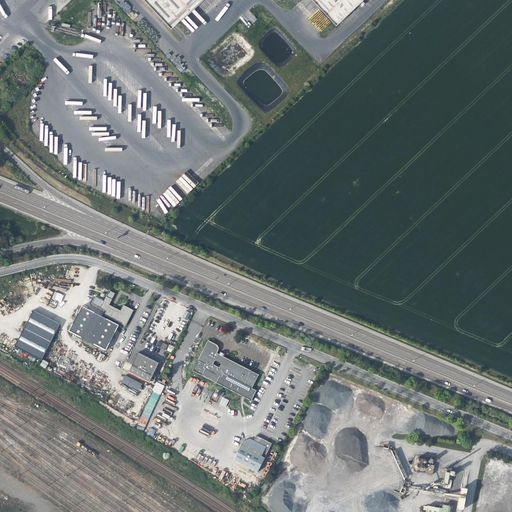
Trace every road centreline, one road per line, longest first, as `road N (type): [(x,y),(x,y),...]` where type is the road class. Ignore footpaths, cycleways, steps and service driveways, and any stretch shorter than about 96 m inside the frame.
road 1 (residential): [(0,273),(53,259),(89,261),(511,437)]
road 2 (trunk): [(511,396),(178,257)]
road 3 (trunk): [(0,197),(308,326)]
road 4 (trunk): [(0,251),(51,240),(91,243),(308,326)]
road 5 (trunk): [(308,326),(511,408)]
road 6 (trunk): [(178,257),(62,199),(0,147)]
road 7 (trunk): [(178,257),(0,183)]
